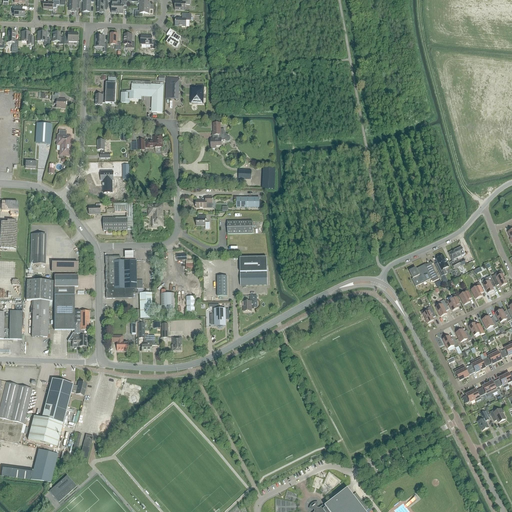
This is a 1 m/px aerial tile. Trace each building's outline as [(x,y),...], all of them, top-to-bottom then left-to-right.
[(69,12),(76,12),(76,9),(79,9),(79,0),(76,0),(70,0),(69,12)] [(94,2),(93,0),(88,0),(88,2),(83,2),(83,11),(90,11),(90,2),(94,2)] [(107,10),(108,0),(104,0),(104,1),(98,1),(97,12),(104,12),(104,10),(107,10)] [(107,0),(108,1),(112,1),(111,13),(117,14),(117,0),(107,0)] [(117,0),(117,14),(123,14),(123,8),(127,8),(127,0),(117,0)] [(190,5),(189,0),(182,0),(182,3),(175,3),(175,10),(185,10),(185,5),(190,5)] [(56,5),(59,5),(59,1),(53,1),(52,3),(44,3),(43,9),(49,10),(49,11),(53,11),(53,6),(56,6),(56,5)] [(24,17),(24,10),(21,10),(21,7),(12,6),(12,10),(14,10),(14,17),(24,17)] [(149,8),(139,8),(139,11),(135,11),(135,17),(143,17),(143,14),(149,14),(149,8)] [(182,19),(175,19),(175,26),(186,27),(189,27),(189,21),(191,21),(191,18),(191,14),(182,14),(182,19)] [(178,43),(181,38),(175,35),(176,33),(170,29),(167,34),(170,36),(167,41),(168,42),(168,43),(169,44),(170,44),(171,45),(172,46),(173,46),(174,47),(175,47),(176,47),(177,47),(179,44),(178,43)] [(7,38),(7,43),(12,43),(12,48),(11,48),(11,53),(17,53),(17,49),(18,49),(18,42),(15,42),(15,32),(8,32),(8,38),(7,38)] [(33,45),(34,38),(30,37),(31,33),(21,32),(21,42),(27,42),(27,45),(33,45)] [(49,46),(49,39),(46,39),(47,32),(37,32),(37,41),(44,42),(44,46),(49,46)] [(63,45),(63,38),(58,38),(59,33),(53,33),(52,42),(58,42),(58,45),(63,45)] [(77,42),(78,34),(68,33),(67,37),(64,37),(64,45),(68,45),(68,41),(77,42)] [(117,34),(110,34),(110,45),(116,45),(115,50),(120,50),(120,43),(117,43),(117,34)] [(134,49),(134,43),(131,43),(132,35),(124,34),(124,45),(129,45),(129,48),(134,49)] [(103,52),(107,52),(107,44),(104,44),(104,37),(96,36),(95,47),(104,47),(103,52)] [(146,48),(146,45),(151,45),(151,49),(155,49),(155,42),(152,42),(152,37),(141,36),(141,45),(141,48),(146,48)] [(178,100),(179,85),(179,80),(166,79),(165,99),(178,100)] [(161,113),(163,86),(151,85),(151,82),(132,81),(132,84),(131,84),(131,91),(122,91),(121,103),(129,103),(129,99),(140,100),(141,94),(144,94),(144,95),(152,96),(152,112),(161,113)] [(116,84),(108,83),(106,83),(105,93),(102,93),(102,95),(96,95),(95,105),(102,105),(102,103),(105,103),(105,104),(115,104),(116,84)] [(192,102),(201,102),(202,91),(203,91),(203,87),(197,86),(197,90),(193,90),(192,102)] [(65,109),(66,100),(58,99),(58,96),(52,96),(52,101),(56,101),(56,108),(61,109),(60,109),(65,109)] [(224,141),(224,140),(225,140),(225,141),(226,142),(227,142),(228,141),(229,141),(230,140),(230,139),(230,138),(229,137),(229,136),(227,134),(227,135),(226,134),(225,134),(225,133),(224,132),(224,131),(224,130),(224,129),(220,129),(220,123),(213,124),(213,135),(212,135),(212,139),(210,139),(211,150),(214,150),(214,149),(216,149),(216,147),(221,147),(221,141),(224,141)] [(40,124),(39,144),(50,144),(51,125),(40,124)] [(57,145),(57,150),(60,151),(60,155),(69,156),(70,137),(65,136),(65,131),(66,131),(59,131),(59,136),(57,136),(57,145)] [(144,148),(162,148),(162,137),(154,137),(154,141),(146,142),(144,142),(144,140),(138,140),(138,150),(144,150),(144,148)] [(105,150),(104,140),(97,141),(98,150),(101,150),(101,154),(100,154),(100,159),(110,158),(110,154),(104,154),(104,150),(105,150)] [(35,169),(36,161),(25,161),(25,169),(35,169)] [(263,168),(262,189),(274,189),(275,168),(263,168)] [(251,179),(251,171),(239,171),(238,179),(251,179)] [(112,181),(113,181),(113,172),(101,172),(101,181),(103,181),(103,193),(112,193),(112,181)] [(196,208),(212,208),(212,197),(205,197),(205,201),(196,201),(196,206),(195,206),(195,207),(196,207),(196,208)] [(236,208),(251,208),(259,208),(259,198),(236,198),(236,208)] [(16,229),(17,202),(9,202),(9,206),(2,205),(1,229),(4,229),(16,229)] [(153,215),(153,226),(158,226),(162,225),(162,205),(148,206),(149,216),(153,215)] [(209,223),(205,223),(205,219),(206,219),(206,216),(198,216),(198,219),(196,219),(196,226),(205,226),(205,229),(209,229),(209,223)] [(127,218),(103,219),(103,220),(104,231),(127,231),(127,218)] [(227,234),(253,234),(252,222),(227,222),(227,234)] [(45,265),(46,235),(31,235),(31,264),(45,265)] [(464,254),(461,247),(454,251),(458,259),(462,257),(462,256),(464,255),(464,254)] [(452,265),(454,270),(461,266),(459,262),(458,259),(454,251),(448,253),(452,261),(454,261),(456,263),(452,265)] [(448,267),(443,256),(436,259),(439,266),(436,267),(441,277),(447,274),(444,269),(448,267)] [(137,289),(124,289),(124,270),(136,270),(136,261),(120,261),(120,257),(105,257),(105,265),(106,265),(106,269),(106,281),(106,285),(106,289),(106,293),(106,299),(133,298),(133,294),(137,294),(137,289)] [(241,286),(243,288),(246,288),(246,286),(267,285),(267,258),(240,258),(240,273),(241,273),(241,274),(240,274),(240,286),(241,286)] [(52,272),(79,272),(79,263),(52,263),(52,272)] [(414,269),(409,271),(409,272),(413,279),(411,279),(415,287),(431,279),(432,282),(438,280),(433,269),(429,271),(426,265),(425,266),(424,265),(416,269),(415,270),(414,269)] [(137,289),(138,289),(143,289),(143,281),(137,281),(136,270),(124,270),(124,289),(137,289)] [(500,284),(501,287),(507,284),(502,275),(503,274),(502,271),(501,271),(494,274),(495,275),(492,277),(496,286),(500,284)] [(78,276),(54,276),(54,288),(74,288),(78,288),(78,276)] [(217,297),(227,297),(227,276),(217,277),(217,297)] [(495,287),(491,277),(487,279),(488,281),(483,284),(487,294),(493,291),(492,288),(495,287)] [(27,281),(26,301),(32,301),(32,305),(33,305),(33,309),(31,309),(30,313),(32,313),(31,337),(47,338),(49,302),(52,302),(53,282),(27,281)] [(476,300),(482,297),(480,294),(484,292),(479,283),(475,285),(477,287),(471,290),(476,300)] [(54,296),(54,331),(74,331),(74,324),(74,312),(74,288),(54,288),(54,296)] [(464,305),(470,302),(469,300),(472,298),(467,289),(464,291),(465,293),(459,296),(464,305)] [(152,318),(152,293),(143,294),(139,294),(140,319),(152,318)] [(175,294),(160,294),(160,314),(175,314),(175,294)] [(452,311),(458,308),(457,306),(460,304),(455,295),(452,296),(453,299),(448,302),(452,311)] [(195,313),(194,297),(186,297),(187,313),(195,313)] [(251,309),(254,309),(254,300),(250,301),(250,302),(244,302),(244,312),(251,312),(251,309)] [(441,317),(446,314),(445,312),(448,310),(446,305),(445,303),(444,300),(440,302),(441,305),(436,308),(441,317)] [(431,307),(421,312),(422,315),(423,314),(428,324),(434,321),(432,318),(436,316),(431,307)] [(229,319),(229,309),(215,310),(215,315),(210,315),(210,325),(215,325),(215,327),(216,327),(217,327),(217,328),(218,328),(219,328),(219,329),(220,329),(221,328),(222,328),(223,327),(223,326),(225,326),(225,320),(229,319)] [(497,313),(495,313),(500,323),(506,320),(508,322),(511,321),(506,311),(503,313),(502,310),(500,311),(500,310),(496,312),(497,313)] [(21,340),(22,312),(10,312),(9,340),(21,340)] [(74,312),(74,324),(80,324),(80,331),(88,331),(89,331),(89,316),(89,313),(89,312),(80,312),(74,312)] [(483,319),(482,320),(487,330),(493,326),(494,329),(498,327),(493,318),(490,319),(489,317),(487,317),(483,318),(483,319)] [(470,326),(469,327),(474,336),(479,333),(480,336),(485,334),(480,324),(477,326),(475,323),(474,324),(474,323),(470,325),(470,326)] [(72,333),(68,341),(68,342),(72,341),(72,345),(76,345),(76,344),(78,344),(78,347),(86,347),(86,337),(88,337),(88,331),(80,331),(80,324),(74,324),(74,331),(74,333),(72,333)] [(152,346),(155,346),(155,336),(149,336),(149,335),(145,335),(144,324),(139,324),(139,339),(144,339),(144,345),(142,345),(142,351),(152,351),(152,346)] [(457,332),(456,333),(460,343),(467,340),(468,342),(472,340),(467,331),(463,332),(462,330),(461,331),(460,330),(457,332)] [(117,351),(128,351),(128,342),(123,342),(123,336),(112,336),(112,343),(117,343),(117,345),(117,351)] [(455,349),(458,347),(454,337),(450,339),(449,336),(448,337),(447,336),(443,338),(444,339),(442,340),(447,349),(454,346),(455,349)] [(181,346),(182,346),(182,337),(172,338),(172,345),(171,345),(172,352),(181,351),(181,346)] [(505,350),(502,351),(505,358),(508,356),(508,357),(511,355),(511,351),(509,346),(504,349),(505,350)] [(497,363),(502,360),(501,359),(505,358),(502,351),(498,353),(498,352),(497,352),(496,350),(492,352),(497,363)] [(488,357),(488,358),(487,359),(485,360),(488,366),(492,364),(492,365),(497,363),(492,352),(487,354),(488,356),(488,357)] [(485,367),(488,366),(485,360),(483,360),(482,361),(481,360),(480,358),(475,360),(477,363),(476,363),(480,371),(485,368),(485,367)] [(469,368),(472,374),(475,372),(475,373),(480,371),(476,363),(477,363),(475,360),(470,363),(472,366),(469,368)] [(460,371),(464,379),(469,377),(469,376),(472,374),(469,368),(467,369),(465,369),(464,366),(459,368),(460,371)] [(459,368),(454,371),(459,381),(464,379),(460,371),(459,368)] [(502,386),(503,387),(504,389),(509,386),(508,384),(504,376),(499,378),(499,379),(496,381),(499,387),(502,386)] [(34,417),(27,440),(50,446),(52,446),(57,447),(63,424),(71,393),(73,386),(73,385),(63,382),(53,380),(51,380),(41,419),(34,417)] [(23,425),(32,389),(0,381),(0,440),(18,445),(23,424),(23,425)] [(491,392),(496,390),(496,389),(499,387),(496,381),(493,383),(492,382),(487,384),(491,392)] [(83,383),(82,383),(79,382),(77,389),(76,388),(75,386),(73,386),(71,393),(76,394),(83,396),(86,384),(83,383)] [(483,388),(479,389),(482,395),(486,394),(486,395),(491,392),(487,384),(482,387),(483,388)] [(471,392),(475,400),(476,402),(481,400),(479,397),(482,395),(479,389),(476,391),(476,390),(471,392)] [(201,397),(198,391),(189,396),(192,402),(201,397)] [(470,403),(475,400),(471,392),(466,395),(466,396),(462,398),(465,404),(469,402),(470,403)] [(489,413),(494,422),(497,420),(499,423),(505,420),(502,413),(504,413),(502,409),(494,412),(493,411),(489,413)] [(477,422),(482,431),(489,428),(486,422),(489,420),(486,416),(485,412),(480,414),(483,420),(481,420),(480,420),(479,421),(478,422),(477,422)] [(93,437),(86,435),(80,456),(87,458),(93,437)] [(50,483),(57,455),(38,450),(33,470),(32,470),(2,466),(1,476),(50,483)] [(67,476),(49,492),(58,503),(76,487),(67,476)] [(365,511),(368,509),(364,503),(356,493),(353,496),(347,489),(328,503),(325,506),(322,506),(319,508),(317,508),(314,510),(313,511),(365,511)]
